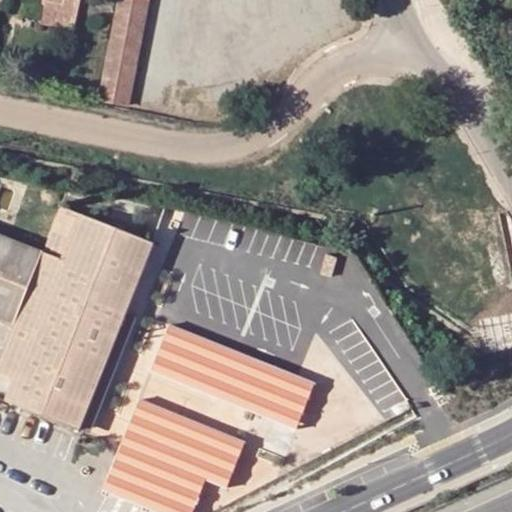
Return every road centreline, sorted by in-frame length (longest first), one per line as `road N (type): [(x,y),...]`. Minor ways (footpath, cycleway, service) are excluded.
road 1 (unclassified): [(419,47),(330,68),(253,136),(205,149),(0,115)]
road 2 (tertiary): [(511,430),(343,511)]
road 3 (unclassified): [(511,184),(419,47)]
